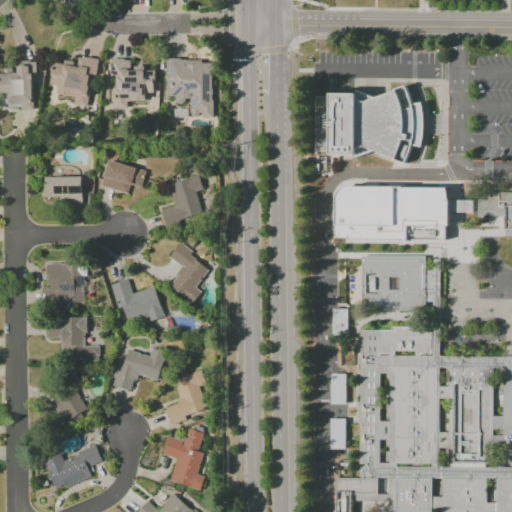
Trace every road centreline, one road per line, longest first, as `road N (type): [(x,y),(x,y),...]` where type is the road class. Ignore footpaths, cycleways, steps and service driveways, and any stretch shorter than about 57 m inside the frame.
road 1 (primary): [(247,25),(254,511)]
road 2 (primary): [(279,511),(278,96)]
road 3 (residential): [(13,155),(15,511)]
road 4 (residential): [(511,27),(277,25)]
